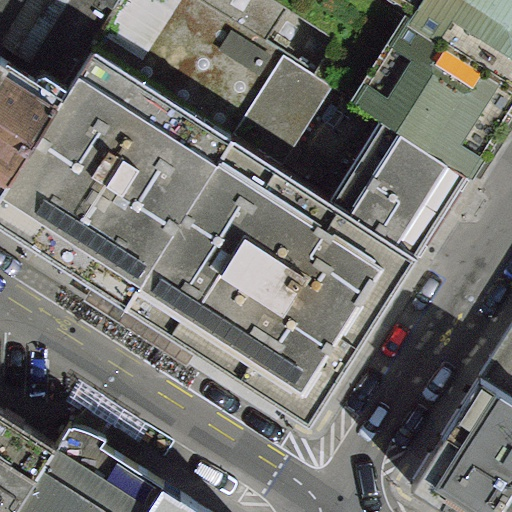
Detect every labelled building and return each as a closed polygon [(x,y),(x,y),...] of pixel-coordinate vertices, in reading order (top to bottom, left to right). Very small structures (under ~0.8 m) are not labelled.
[(0,0),(0,54),(62,93),(89,47),(100,30),(118,0),(0,0)] [(233,137),(286,55),(266,42),(201,0),(180,0),(144,58),(100,30),(89,47),(233,137)] [(201,0),(266,42),(287,7),(328,32),(347,0),(201,0)] [(347,0),(328,32),(337,38),(314,73),(357,100),(412,19),(423,0),(347,0)] [(511,0),(423,0),(412,19),(511,81),(511,0)] [(328,32),(287,7),(266,42),(286,55),(314,73),(337,38),(328,32)] [(470,172),(511,105),(511,81),(412,19),(357,100),(385,117),(470,172)] [(128,304),(233,137),(89,47),(62,93),(0,193),(0,223),(82,275),(128,304)] [(0,193),(62,93),(0,54),(0,193)] [(332,199),(385,117),(357,100),(314,73),(286,55),(233,137),(332,199)] [(332,199),(418,253),(470,172),(385,117),(332,199)] [(332,199),(233,137),(128,304),(216,359),(313,419),(418,253),(332,199)] [(511,329),(483,374),(511,392),(511,329)] [(457,511),(496,511),(511,487),(511,392),(483,374),(413,484),(448,506),(457,511)] [(0,447),(40,472),(61,441),(0,403),(0,447)] [(145,511),(164,484),(166,480),(122,452),(73,422),(61,441),(40,472),(14,511),(145,511)] [(0,511),(14,511),(40,472),(0,447),(0,511)] [(145,511),(214,511),(183,492),(181,494),(164,484),(145,511)] [(511,511),(511,487),(496,511),(511,511)]
